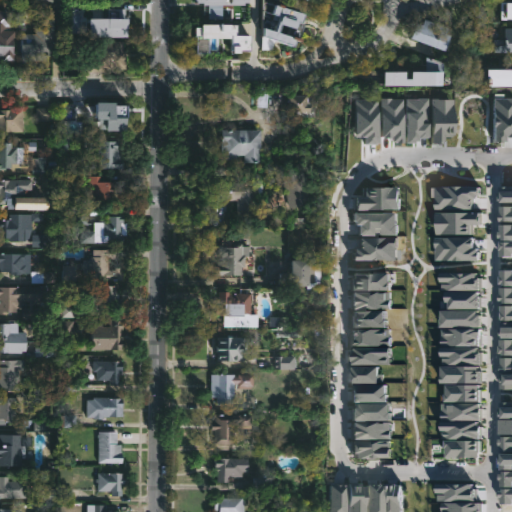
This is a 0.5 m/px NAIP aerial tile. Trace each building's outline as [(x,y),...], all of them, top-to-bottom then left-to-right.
[(250,0),(250,4),(245,3),(245,6),(223,6),(223,21),(209,21),(209,6),(205,6),(205,4),(198,4),(197,0),(250,0)] [(282,6),(288,8),(287,9),(308,17),(302,32),(284,26),(282,33),(304,42),(304,43),(300,42),(298,48),(276,40),(272,50),(262,50),(262,36),(266,38),(266,29),(276,32),(280,23),(273,20),(278,6),(282,8),(282,6)] [(126,8),(126,20),(130,20),(129,38),(91,38),(91,19),(108,19),(108,8),(126,8)] [(18,29),(17,60),(5,60),(5,55),(0,55),(0,9),(14,10),(13,29),(18,29)] [(55,17),(54,56),(37,55),(37,61),(23,61),(23,43),(30,43),(30,37),(39,38),(39,31),(36,31),(36,24),(39,24),(39,17),(55,17)] [(428,21),(451,30),(450,35),(454,37),(447,53),(414,41),(420,25),(426,27),(428,21)] [(237,26),(236,37),(250,37),(250,51),(242,51),(243,55),(235,55),(235,51),(232,51),(232,40),(209,40),(209,53),(197,53),(197,28),(204,28),(204,26),(237,26)] [(92,72),(89,72),(89,55),(97,55),(97,41),(123,41),(123,65),(104,65),(104,72),(92,72)] [(445,66),(444,87),(387,87),(387,73),(408,73),(408,80),(414,80),(414,73),(426,73),(427,57),(445,66)] [(511,82),(491,83),(491,66),(511,66),(511,82)] [(290,116),(314,116),(314,97),(290,97),(290,116)] [(122,126),(123,132),(108,132),(108,129),(99,129),(100,101),(109,101),(109,104),(125,104),(125,126),(122,126)] [(23,106),(22,131),(5,131),(5,128),(0,127),(0,108),(5,108),(5,105),(23,106)] [(55,110),(37,110),(37,122),(55,122),(55,110)] [(263,128),(263,161),(246,161),(246,153),(240,153),(240,158),(222,158),(222,128),(263,128)] [(125,158),(124,169),(98,168),(99,140),(120,141),(120,147),(123,147),(122,158),(125,158)] [(24,146),(23,163),(12,162),(12,167),(6,167),(6,169),(0,168),(0,141),(12,141),(12,146),(24,146)] [(47,159),(33,159),(33,175),(47,175),(47,159)] [(314,205),(291,210),(283,174),(306,169),(314,205)] [(229,173),(229,180),(264,180),(265,193),(259,193),(259,224),(237,225),(237,199),(217,199),(216,189),(207,189),(208,173),(229,173)] [(123,188),(122,194),(120,194),(120,199),(96,198),(95,201),(79,200),(79,174),(101,175),(101,181),(115,181),(114,188),(123,188)] [(23,192),(22,198),(8,198),(8,203),(0,202),(0,179),(25,179),(25,192),(23,192)] [(31,234),(31,240),(7,240),(7,235),(0,235),(0,218),(10,218),(10,213),(40,213),(40,219),(31,219),(31,234)] [(122,231),(123,243),(112,243),(112,245),(80,245),(81,229),(94,230),(94,221),(107,219),(107,215),(118,215),(118,213),(124,213),(122,231)] [(242,242),(242,245),(249,245),(249,255),(245,255),(245,265),(242,265),(242,274),(216,274),(215,264),(219,264),(219,256),(217,256),(217,246),(233,246),(233,242),(242,242)] [(109,259),(109,268),(114,268),(114,266),(122,266),(122,278),(94,279),(94,275),(83,275),(83,268),(80,268),(80,262),(84,262),(84,259),(91,259),(91,255),(93,255),(93,249),(116,249),(116,259),(109,259)] [(0,252),(30,252),(30,271),(21,271),(21,273),(7,273),(7,270),(0,270),(0,252)] [(292,260),(292,288),(315,288),(315,260),(292,260)] [(118,285),(117,306),(104,306),(104,311),(98,310),(98,307),(88,307),(88,291),(98,292),(98,284),(118,285)] [(39,300),(39,307),(49,307),(48,320),(23,320),(23,306),(29,307),(29,300),(22,300),(21,308),(17,308),(17,312),(0,312),(0,286),(44,287),(44,300),(39,300)] [(230,290),(230,292),(252,292),(252,308),(258,308),(258,326),(225,326),(225,313),(216,313),(217,299),(218,299),(218,290),(230,290)] [(123,330),(123,333),(124,333),(124,339),(123,339),(124,349),(92,349),(92,325),(110,325),(110,318),(126,319),(126,330),(123,330)] [(15,333),(14,353),(0,352),(0,323),(11,323),(11,333),(15,333)] [(245,335),(245,342),(248,342),(248,347),(245,347),(245,360),(218,360),(218,335),(245,335)] [(25,388),(0,388),(0,360),(25,360),(25,388)] [(122,373),(119,373),(119,384),(109,384),(110,379),(96,379),(96,371),(93,371),(93,360),(123,360),(122,373)] [(235,375),(239,375),(239,373),(255,373),(254,385),(252,385),(252,388),(237,388),(237,383),(234,383),(234,388),(236,388),(236,402),(215,402),(214,387),(211,387),(211,382),(215,382),(215,372),(235,373),(235,375)] [(16,400),(16,402),(20,402),(20,411),(16,411),(16,421),(5,421),(5,423),(0,423),(0,397),(16,397),(16,400)] [(123,398),(122,416),(105,415),(105,419),(86,417),(86,399),(93,399),(93,397),(123,398)] [(255,415),(255,427),(242,427),(242,424),(232,424),(232,436),(230,436),(230,444),(212,444),(212,436),(210,435),(210,429),(208,429),(208,423),(212,423),(212,414),(255,415)] [(118,442),(118,444),(122,444),(123,463),(111,463),(111,464),(109,464),(109,463),(98,463),(99,432),(118,432),(118,442)] [(22,445),(22,466),(0,465),(0,434),(23,435),(22,445)] [(241,471),(241,477),(228,476),(228,482),(217,482),(218,470),(214,470),(214,458),(217,458),(217,457),(249,458),(249,471),(241,471)] [(122,472),(122,477),(124,477),(124,483),(122,483),(122,495),(111,495),(111,490),(97,490),(97,482),(95,482),(95,478),(97,478),(97,472),(122,472)] [(25,494),(25,497),(0,497),(0,475),(8,476),(8,480),(25,481),(25,494)] [(241,498),(241,500),(243,500),(243,511),(218,511),(218,510),(214,510),(214,501),(219,501),(219,497),(241,498)]
